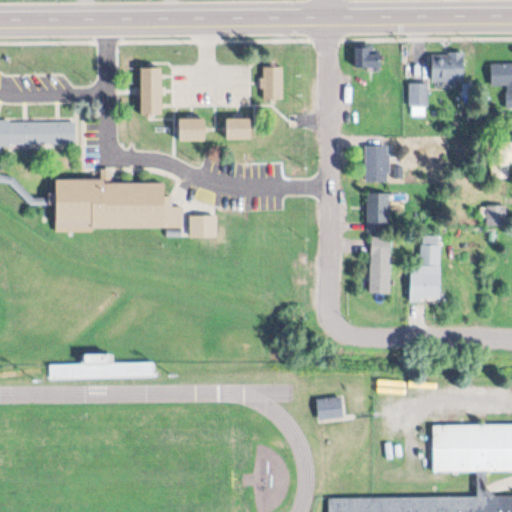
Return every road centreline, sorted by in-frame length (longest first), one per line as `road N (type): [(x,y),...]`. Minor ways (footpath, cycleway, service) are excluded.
road 1 (primary): [(0,19),(511,16)]
road 2 (residential): [(355,334),(329,290),(327,0)]
road 3 (residential): [(511,335),(355,334)]
